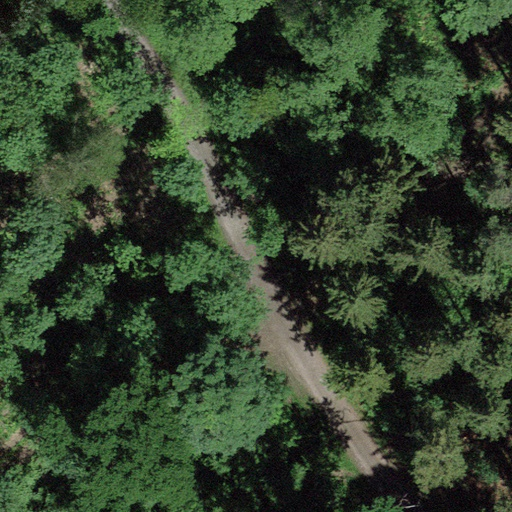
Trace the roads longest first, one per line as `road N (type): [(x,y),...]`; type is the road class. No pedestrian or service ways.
road 1 (track): [(511,67),(412,212),(305,285),(34,403),(0,434)]
road 2 (track): [(103,0),(457,511)]
